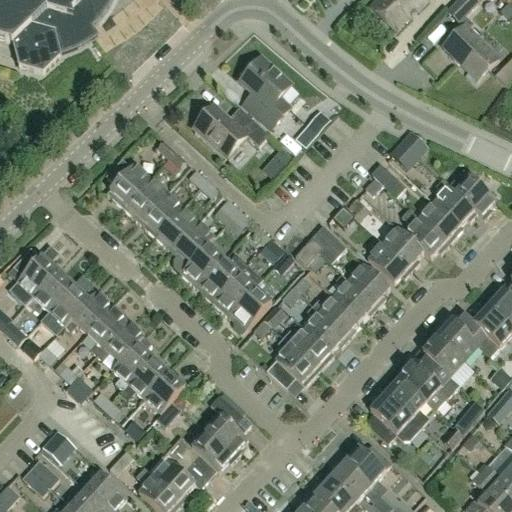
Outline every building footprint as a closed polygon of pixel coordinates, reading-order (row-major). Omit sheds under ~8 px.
[(0,0),(0,44),(13,48),(18,72),(43,78),(61,61),(61,59),(68,56),(73,55),(77,53),(81,51),(84,50),(91,45),(94,42),(89,35),(97,26),(101,22),(108,12),(111,8),(114,0),(113,0),(0,0)] [(424,0),(380,0),(370,11),(396,36),(428,3),(424,0)] [(460,26),(464,31),(442,52),(476,86),(500,62),(470,33),(474,29),(466,20),(479,7),(471,0),(463,0),(447,16),(459,28),(460,26)] [(511,10),(508,6),(500,15),(509,24),(511,20),(511,10)] [(438,27),(423,42),(432,51),(447,37),(438,27)] [(511,62),(494,80),(506,91),(511,83),(511,62)] [(240,87),(259,105),(250,115),(270,134),(290,113),(280,103),(292,91),(262,64),(240,87)] [(247,120),(238,131),(218,112),(195,136),(225,163),(246,140),(259,152),(269,140),(247,120)] [(321,116),(297,143),(306,151),(330,124),(321,116)] [(425,150),(410,137),(400,148),(415,161),(425,150)] [(285,142),(278,150),(294,164),(301,156),(285,142)] [(169,165),(176,156),(165,146),(157,154),(169,165)] [(405,172),(415,161),(400,148),(390,159),(405,172)] [(176,156),(169,165),(180,175),(187,166),(176,156)] [(106,181),(116,191),(107,200),(123,215),(150,185),(134,171),(132,173),(123,164),(106,181)] [(371,179),(375,183),(383,190),(396,202),(405,193),(380,169),(371,179)] [(201,194),(207,187),(195,175),(188,183),(201,194)] [(456,198),(456,199),(478,219),(478,220),(485,226),(493,218),(490,215),(497,207),(463,176),(449,191),(456,198)] [(383,190),(375,183),(365,193),(373,201),(383,190)] [(150,185),(123,215),(139,229),(166,200),(150,185)] [(443,199),(434,208),(460,232),(468,225),(470,227),(478,220),(478,219),(456,199),(456,198),(449,191),(448,192),(441,186),(435,192),(443,199)] [(218,196),(207,187),(201,194),(211,204),(218,196)] [(182,215),(166,200),(139,229),(155,244),(182,215)] [(354,221),(364,210),(353,200),(343,211),(354,221)] [(232,223),(240,215),(228,205),(221,213),(232,223)] [(420,223),(449,251),(464,235),(460,232),(434,208),(420,223)] [(333,223),(344,233),(354,221),(343,211),(333,223)] [(405,240),(424,258),(430,264),(438,256),(442,260),(449,251),(420,223),(411,214),(403,222),(413,231),(405,240)] [(197,229),(182,215),(155,244),(171,258),(197,229)] [(250,224),(240,215),(232,223),(243,233),(250,224)] [(214,243),(197,229),(171,258),(177,263),(174,266),(176,274),(181,279),(214,243)] [(323,231),(313,241),(324,251),(318,258),(319,258),(319,257),(330,268),(345,252),(323,231)] [(377,242),(376,243),(413,276),(420,269),(417,266),(424,258),(405,240),(398,233),(384,249),(377,242)] [(265,253),(272,245),(260,234),(253,242),(265,253)] [(324,251),(313,241),(295,260),(306,271),(318,258),(324,251)] [(214,243),(181,279),(198,294),(224,265),(207,250),(214,244),(214,243)] [(413,276),(376,243),(370,249),(378,256),(368,266),(395,290),(402,282),(405,285),(413,276)] [(282,254),(272,245),(265,253),(275,262),(282,254)] [(33,303),(61,274),(53,267),(50,270),(42,262),(41,264),(32,255),(14,274),(23,283),(18,289),(33,303)] [(251,268),(263,280),(277,267),(266,255),(251,268)] [(248,271),(247,270),(232,257),(224,265),(198,294),(213,308),(248,271)] [(318,258),(306,271),(311,276),(313,273),(315,275),(325,266),(318,259),(319,258),(318,258)] [(286,259),(273,273),(281,280),(294,266),(286,259)] [(364,270),(349,286),(379,313),(387,305),(384,302),(391,295),(364,270)] [(263,285),(248,271),(213,308),(230,323),(256,294),(255,293),(263,285)] [(61,274),(33,303),(49,318),(76,288),(61,274)] [(379,313),(342,280),(336,286),(343,293),(335,302),(361,327),(368,319),(371,322),(379,313)] [(76,288),(49,318),(58,326),(52,333),(58,339),(64,332),(65,333),(92,303),(90,300),(94,296),(94,291),(84,282),(77,289),(76,288)] [(302,282),(293,292),(300,299),(310,289),(302,282)] [(300,299),(293,292),(283,303),(291,310),(300,299)] [(256,294),(230,323),(234,327),(234,333),(243,341),(272,309),(256,294)] [(511,305),(506,300),(500,294),(492,303),(495,305),(488,312),(511,333),(511,305)] [(92,303),(65,333),(66,331),(71,336),(77,331),(87,340),(108,316),(101,310),(104,307),(96,299),(93,303),(92,303)] [(361,327),(335,302),(325,312),(317,305),(313,311),(350,345),(358,336),(355,334),(361,327)] [(275,311),(264,325),(273,333),(285,320),(275,311)] [(350,345),(313,311),(307,317),(315,324),(306,334),(332,358),(338,351),(342,354),(350,345)] [(511,340),(511,333),(488,312),(474,328),(465,319),(465,320),(488,340),(478,352),(491,364),(511,340)] [(116,323),(108,316),(87,340),(97,349),(92,355),(97,360),(127,328),(119,320),(116,323)] [(488,340),(465,320),(456,329),(453,327),(438,343),(464,367),(478,352),(488,340)] [(273,333),(264,325),(254,336),(260,342),(269,332),(272,334),(273,333)] [(7,331),(3,336),(18,350),(27,340),(12,327),(7,331)] [(136,336),(127,328),(97,360),(104,367),(110,361),(119,370),(137,350),(138,350),(141,347),(132,339),(136,336)] [(290,335),(283,343),(320,377),(328,368),(324,366),(332,358),(306,334),(298,342),(290,335)] [(39,360),(46,353),(35,342),(28,350),(39,360)] [(320,377),(283,343),(278,349),(285,356),(276,366),(274,364),(264,374),(284,392),(293,382),(302,390),(309,382),(312,385),(320,377)] [(426,363),(418,371),(441,392),(450,383),(464,367),(438,343),(423,360),(426,363)] [(119,369),(113,375),(121,383),(115,388),(124,396),(156,361),(148,354),(151,351),(144,344),(141,347),(138,350),(137,350),(119,370),(119,369)] [(46,353),(39,360),(50,370),(57,363),(46,353)] [(156,361),(124,396),(129,401),(134,395),(145,405),(168,379),(161,373),(164,369),(156,361)] [(441,392),(418,371),(412,365),(404,374),(407,377),(400,384),(427,408),(435,416),(445,405),(446,406),(459,392),(450,383),(441,392)] [(70,389),(78,381),(83,375),(77,369),(71,375),(62,367),(55,375),(70,389)] [(503,376),(493,386),(502,394),(504,391),(511,383),(503,376)] [(168,379),(145,405),(161,420),(165,416),(173,407),(180,399),(188,391),(180,383),(177,387),(168,379)] [(70,389),(66,394),(76,403),(82,397),(86,401),(88,399),(93,394),(78,381),(70,389)] [(400,384),(385,401),(421,433),(429,425),(420,416),(427,408),(400,384)] [(511,408),(511,397),(507,393),(506,394),(502,399),(511,408)] [(105,416),(113,408),(101,397),(94,405),(105,416)] [(180,399),(173,407),(181,415),(186,410),(186,404),(180,399)] [(505,420),(511,412),(511,408),(502,399),(493,410),(505,420)] [(0,417),(8,409),(0,400),(0,417)] [(421,433),(385,401),(370,417),(373,420),(365,429),(388,450),(397,441),(403,446),(410,446),(421,433)] [(242,441),(251,431),(220,402),(211,412),(222,422),(207,438),(236,465),(241,460),(238,457),(248,446),(242,441)] [(113,408),(105,416),(115,425),(123,417),(113,408)] [(0,435),(17,417),(8,409),(0,417),(0,435)] [(164,433),(173,423),(165,416),(161,420),(156,425),(164,433)] [(465,420),(454,433),(463,440),(474,427),(465,420)] [(475,441),(492,454),(504,439),(487,426),(475,441)] [(462,441),(454,434),(443,447),(451,454),(462,441)] [(77,455),(57,438),(42,456),(62,473),(77,455)] [(236,465),(207,438),(193,453),(182,443),(173,453),(209,485),(216,477),(218,479),(228,469),(231,471),(236,465)] [(471,444),(459,458),(475,471),(486,457),(471,444)] [(339,463),(382,503),(388,496),(378,486),(386,477),(385,476),(392,469),(372,450),(365,457),(360,452),(351,462),(345,456),(339,463)] [(168,466),(155,481),(184,508),(189,503),(186,500),(195,490),(200,495),(209,485),(173,453),(164,463),(168,466)] [(116,467),(123,474),(133,463),(126,456),(116,467)] [(382,503),(339,463),(332,470),(338,476),(330,484),(357,509),(365,501),(375,510),(382,503)] [(32,474),(52,492),(58,485),(39,466),(32,474)] [(487,470),(480,477),(511,506),(511,472),(501,483),(487,470)] [(180,511),(184,508),(155,481),(154,482),(144,473),(136,482),(146,491),(139,498),(153,511),(180,511)] [(52,492),(32,474),(22,484),(42,502),(52,492)] [(474,505),(467,511),(511,511),(511,506),(480,477),(472,486),(487,500),(478,509),(474,505)] [(101,480),(85,496),(101,511),(118,511),(126,503),(101,480)] [(310,495),(328,511),(361,511),(357,509),(330,484),(323,493),(317,487),(310,495)] [(2,506),(7,511),(9,511),(19,502),(7,491),(0,499),(0,504),(2,506)] [(310,507),(305,511),(328,511),(310,495),(304,502),(310,507)] [(101,511),(85,496),(71,511),(72,511),(101,511)]
